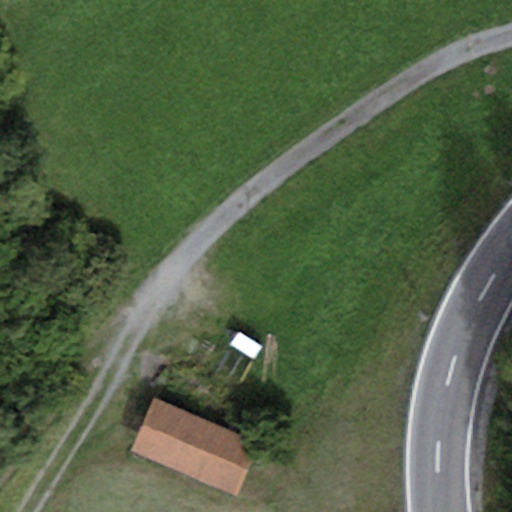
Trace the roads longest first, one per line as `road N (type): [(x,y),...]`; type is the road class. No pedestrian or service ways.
road 1 (track): [(511,39),(433,62),(233,204),(148,316),(37,511)]
road 2 (secondary): [(440,511),(436,457),(449,377),(470,318),(511,251)]
